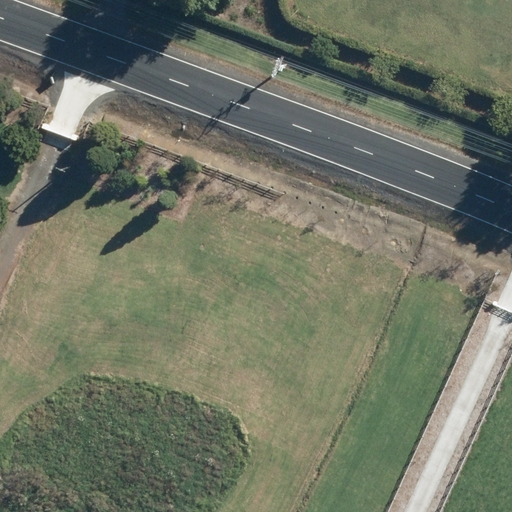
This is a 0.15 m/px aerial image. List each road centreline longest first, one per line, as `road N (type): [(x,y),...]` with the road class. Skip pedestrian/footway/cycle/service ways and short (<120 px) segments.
road 1 (tertiary): [(511,201),(0,13)]
road 2 (unknown): [(87,45),(0,228)]
